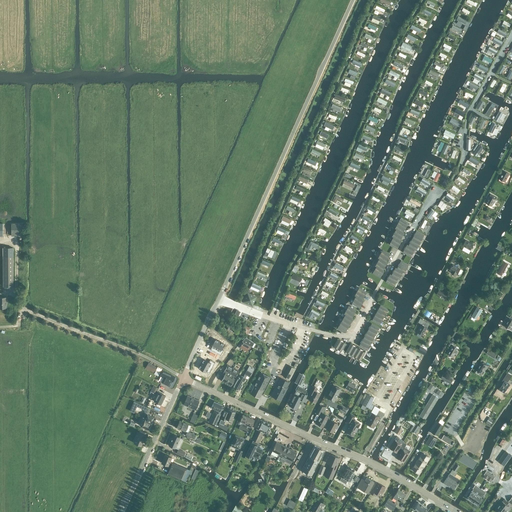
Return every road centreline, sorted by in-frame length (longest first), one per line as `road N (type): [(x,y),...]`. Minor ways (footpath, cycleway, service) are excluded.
road 1 (unclassified): [(182,377),(354,0)]
road 2 (tertiary): [(454,511),(362,458),(182,377)]
road 3 (tertiary): [(122,511),(182,377)]
